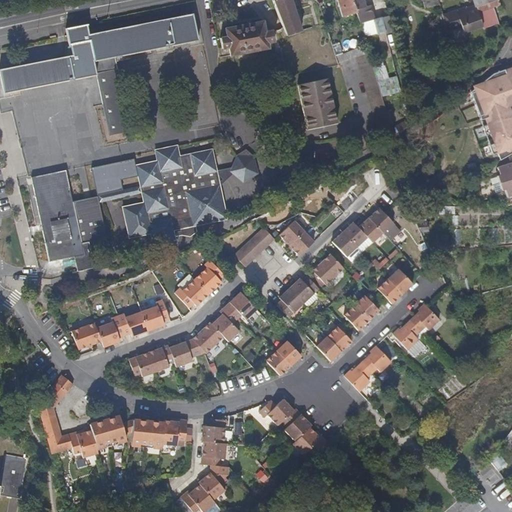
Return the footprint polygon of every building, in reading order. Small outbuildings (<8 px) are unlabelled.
[(336,0),(342,18),(357,13),(352,0),(336,0)] [(352,0),(357,13),(360,24),(374,20),(370,6),(365,7),(363,0),(352,0)] [(422,0),(425,9),(440,5),(438,0),(422,0)] [(500,5),(498,0),(473,0),(475,7),(466,10),(466,7),(442,15),(447,33),(462,28),(464,34),(483,27),(483,29),(498,24),(493,8),(500,5)] [(116,58),(198,41),(193,14),(138,25),(89,35),(87,25),(66,29),(69,47),(70,47),(71,56),(0,69),(0,76),(3,94),(19,91),(15,73),(81,60),(85,78),(96,76),(93,62),(99,60),(102,74),(118,70),(116,58)] [(393,32),(389,16),(380,19),(374,20),(378,36),(393,32)] [(274,43),(271,31),(265,32),(263,22),(224,30),(226,37),(220,39),(222,50),(228,49),(230,56),(268,48),(267,44),(274,43)] [(342,54),(339,43),(332,46),(335,57),(342,54)] [(85,78),(81,60),(15,73),(19,91),(85,78)] [(130,132),(118,70),(102,74),(99,60),(93,62),(96,76),(109,136),(130,132)] [(511,71),(506,73),(505,70),(493,74),(482,82),(471,92),(481,121),(485,119),(487,126),(483,128),(486,137),(491,135),(494,145),(490,147),(493,156),(497,154),(500,161),(511,153),(511,117),(507,105),(511,103),(511,105),(511,71)] [(401,92),(397,77),(377,82),(379,88),(382,97),(401,92)] [(336,124),(327,80),(297,85),(307,131),(336,124)] [(364,87),(366,93),(379,88),(377,82),(364,87)] [(393,136),(408,128),(406,122),(391,129),(393,136)] [(215,171),(211,151),(179,157),(176,147),(156,151),(158,162),(137,166),(145,204),(123,208),(130,237),(151,232),(153,244),(174,239),(174,237),(173,233),(172,230),(180,228),(195,225),(226,218),(219,188),(215,171)] [(246,150),(236,155),(238,157),(253,158),(254,157),(246,150)] [(258,174),(254,157),(253,158),(238,157),(236,155),(231,168),(215,171),(219,188),(233,175),(243,184),(258,174)] [(511,162),(497,168),(500,175),(497,176),(499,183),(502,191),(504,190),(506,198),(511,195),(511,162)] [(106,236),(99,206),(93,207),(92,203),(81,205),(80,200),(72,202),(67,177),(65,178),(63,171),(34,177),(35,184),(33,185),(49,263),(74,257),(80,256),(83,270),(94,268),(89,243),(101,240),(101,238),(106,236)] [(502,191),(499,183),(493,186),(495,193),(502,191)] [(98,203),(142,193),(141,186),(96,196),(98,203)] [(99,206),(96,197),(80,200),(81,205),(92,203),(93,207),(99,206)] [(336,206),(334,204),(324,212),(327,216),(336,206)] [(379,208),(368,218),(383,233),(393,223),(383,213),(379,208)] [(368,218),(358,228),(367,237),(372,243),(383,233),(368,218)] [(294,221),(279,235),(289,246),(304,231),(294,221)] [(353,222),(342,232),(357,247),(367,237),(358,228),(353,222)] [(197,232),(195,225),(180,228),(180,232),(173,233),(174,237),(181,235),(190,237),(197,232)] [(274,240),(263,228),(258,233),(269,244),(274,240)] [(314,242),(304,231),(289,246),(299,256),(314,242)] [(357,247),(342,232),(332,242),(346,257),(357,247)] [(269,244),(258,233),(254,237),(265,249),(269,244)] [(265,249),(254,237),(249,242),(260,253),(265,249)] [(260,253),(249,242),(244,246),(255,258),(260,253)] [(255,258),(244,246),(239,251),(250,263),(255,258)] [(250,263),(239,251),(234,255),(245,268),(250,263)] [(344,268),(330,254),(312,271),(314,273),(324,284),(326,286),(344,268)] [(83,270),(80,256),(74,257),(77,272),(83,270)] [(207,268),(194,280),(209,295),(221,283),(219,280),(224,275),(210,260),(204,265),(207,268)] [(398,269),(387,279),(399,292),(404,288),(406,290),(412,285),(398,269)] [(314,273),(311,276),(321,287),(324,284),(314,273)] [(180,288),(174,293),(188,309),(193,304),(196,307),(209,295),(194,280),(189,274),(177,286),(180,288)] [(300,278),(289,288),(303,304),(308,308),(319,297),(315,292),(319,289),(307,276),(302,281),(300,278)] [(399,292),(387,279),(377,289),(391,304),(396,299),(394,297),(399,292)] [(281,300),(276,305),(288,318),(303,304),(289,288),(279,298),(281,300)] [(240,292),(224,307),(236,320),(241,316),(246,320),(256,310),(240,292)] [(364,296),(354,306),(368,321),(373,316),(371,314),(376,309),(364,296)] [(169,320),(162,300),(155,303),(157,306),(141,312),(148,332),(164,326),(163,322),(169,320)] [(419,312),(409,321),(420,332),(425,327),(428,331),(439,321),(424,304),(418,310),(419,312)] [(343,316),(355,329),(361,324),(363,326),(368,321),(354,306),(343,316)] [(222,315),(212,325),(223,337),(228,342),(239,332),(232,324),(236,320),(224,307),(219,312),(222,315)] [(124,314),(117,317),(124,336),(130,334),(132,338),(148,332),(141,312),(125,318),(124,314)] [(124,336),(117,317),(111,319),(112,323),(96,328),(101,342),(103,348),(120,342),(118,338),(124,336)] [(420,332),(409,321),(399,330),(398,329),(392,335),(407,351),(418,340),(415,337),(420,332)] [(94,323),(71,332),(78,351),(101,342),(96,328),(94,323)] [(210,323),(192,340),(205,353),(205,354),(223,337),(212,325),(210,323)] [(337,327),(326,337),(338,350),(343,345),(346,347),(351,342),(337,327)] [(326,337),(316,347),(330,362),(335,357),(333,355),(338,350),(326,337)] [(192,340),(169,348),(174,362),(176,368),(192,362),(191,358),(205,353),(192,340)] [(286,341),(276,351),(288,364),(293,360),(295,362),(300,357),(286,341)] [(169,348),(168,346),(148,353),(155,373),(169,368),(168,365),(174,362),(169,348)] [(371,354),(361,363),(371,374),(376,369),(380,373),(391,363),(376,347),(369,352),(371,354)] [(276,351),(265,361),(279,376),(285,371),(283,369),(288,364),(276,351)] [(148,353),(128,360),(134,377),(141,374),(142,377),(155,373),(148,353)] [(371,374),(361,363),(351,372),(350,371),(343,377),(359,393),(370,382),(366,379),(371,374)] [(62,377),(56,383),(67,392),(72,386),(62,377)] [(51,455),(72,449),(68,435),(61,437),(53,409),(67,392),(56,383),(37,406),(51,455)] [(271,401),(259,413),(264,419),(267,416),(277,427),(282,422),(294,411),(287,405),(285,407),(281,402),(276,407),(271,401)] [(284,431),(295,442),(309,428),(311,426),(295,410),(294,411),(282,422),(288,428),(284,431)] [(121,424),(119,419),(114,421),(113,418),(104,421),(89,425),(91,431),(96,450),(105,447),(104,444),(110,443),(116,441),(117,444),(126,441),(124,436),(121,424)] [(202,433),(201,442),(203,442),(223,444),(225,429),(223,428),(223,421),(207,419),(206,427),(205,433),(202,433)] [(178,423),(163,421),(163,424),(161,445),(177,447),(177,441),(185,441),(186,429),(187,421),(179,420),(178,423)] [(133,421),(121,424),(124,436),(131,434),(132,423),(133,421)] [(138,424),(132,423),(131,434),(130,446),(139,447),(140,444),(146,444),(152,445),(152,448),(161,449),(161,445),(163,424),(148,422),(138,421),(138,424)] [(295,442),(292,445),(303,456),(307,452),(312,458),(319,451),(327,443),(322,437),(320,439),(314,433),(309,428),(295,442)] [(76,433),(68,435),(72,449),(74,455),(81,453),(83,458),(97,454),(96,450),(91,431),(85,433),(76,435),(76,433)] [(223,444),(203,442),(201,465),(211,466),(219,467),(220,459),(224,460),(226,444),(223,444)] [(508,465),(497,451),(489,460),(499,471),(508,465)] [(0,480),(0,495),(20,499),(28,459),(5,454),(0,480)] [(219,467),(211,466),(210,474),(198,483),(199,485),(212,501),(224,491),(218,484),(228,476),(229,468),(219,467)] [(186,493),(180,498),(191,511),(195,511),(199,509),(201,511),(204,511),(215,504),(212,501),(199,485),(195,489),(188,495),(186,493)]
